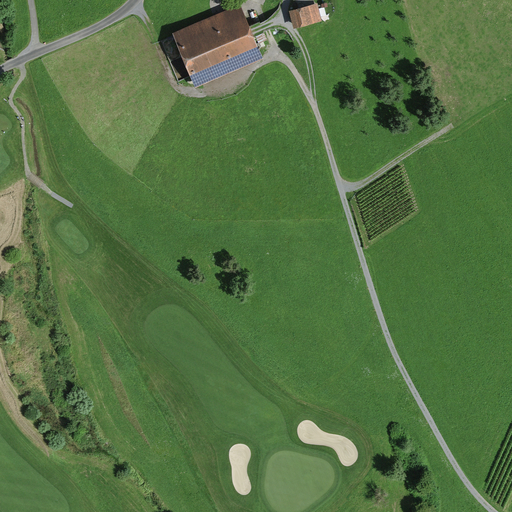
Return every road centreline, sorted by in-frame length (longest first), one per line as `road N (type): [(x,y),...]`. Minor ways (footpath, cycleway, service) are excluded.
road 1 (track): [(494,511),(460,473),(398,359),(312,103),(252,0)]
road 2 (residential): [(138,0),(116,18),(0,70)]
road 3 (track): [(340,183),(363,184),(452,125)]
